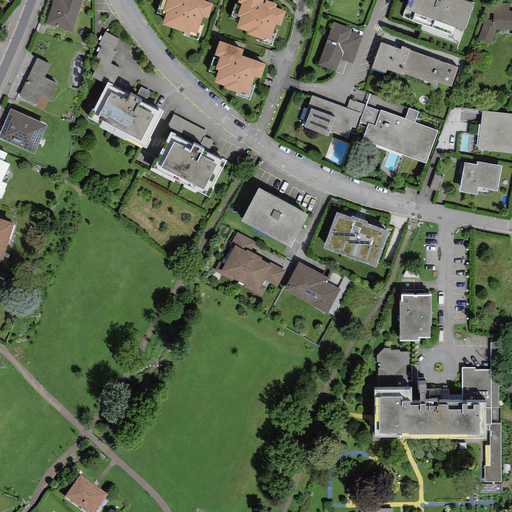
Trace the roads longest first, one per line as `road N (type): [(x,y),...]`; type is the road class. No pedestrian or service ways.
road 1 (residential): [(511,228),(375,199),(254,144)]
road 2 (residential): [(254,144),(189,89),(119,0)]
road 3 (residential): [(254,144),(290,58),(303,0)]
